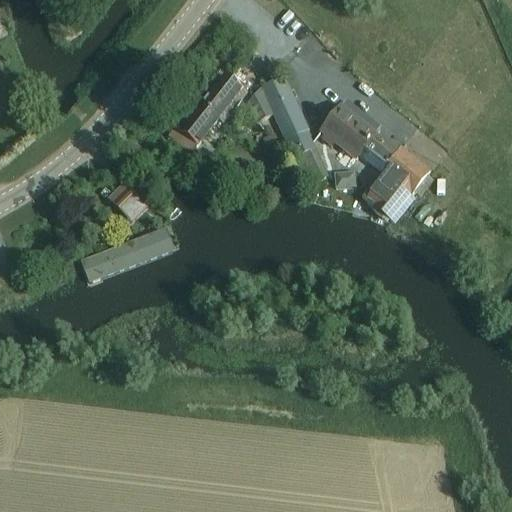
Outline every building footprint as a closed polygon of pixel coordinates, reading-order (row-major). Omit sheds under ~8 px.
[(201,59),(196,65),(209,76),(214,70),(201,59)] [(224,77),(182,131),(177,127),(169,138),(192,156),(217,124),(220,126),(224,121),(231,127),(238,117),(233,113),(247,95),(224,77)] [(260,90),(247,107),(256,125),(274,117),(277,124),(285,141),(294,161),(307,189),(329,179),(316,151),(283,79),(260,90)] [(359,157),(381,175),(380,175),(378,173),(373,174),(370,177),(369,181),(369,184),(372,187),(361,201),(392,225),(430,174),(401,151),(397,156),(373,137),(374,135),(340,108),(320,133),(356,161),(359,157)] [(274,135),(262,141),(268,153),(280,147),(274,135)] [(334,175),(335,191),(357,189),(356,173),(334,175)] [(123,186),(108,201),(131,225),(146,210),(123,186)] [(165,250),(159,235),(106,256),(111,270),(165,250)]
